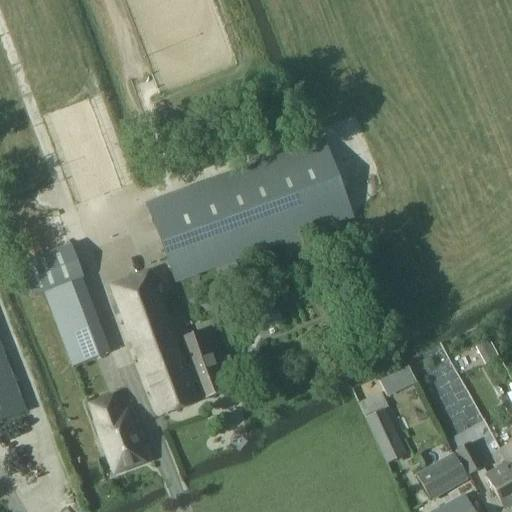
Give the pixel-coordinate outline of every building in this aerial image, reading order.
[(175,283),(190,277),(354,218),(325,138),(146,204),(175,283)] [(72,244),(21,263),(33,297),(46,292),(74,367),(109,353),(81,279),(84,278),(72,244)] [(159,416),(197,402),(149,271),(110,285),(159,416)] [(209,346),(216,344),(220,342),(214,326),(181,338),(192,367),(188,369),(191,376),(195,374),(205,399),(225,392),(221,383),(237,378),(229,356),(215,361),(209,346)] [(0,420),(26,411),(0,344),(0,420)] [(450,353),(434,359),(430,350),(424,352),(441,396),(464,387),(450,353)] [(409,364),(379,376),(386,394),(416,381),(409,364)] [(387,464),(407,455),(385,409),(389,407),(382,392),(359,402),(366,418),(365,418),(387,464)] [(121,411),(114,393),(88,403),(115,473),(146,461),(126,409),(121,411)] [(469,443),(458,450),(468,468),(480,460),(469,443)] [(508,463),(511,468),(511,443),(500,450),(508,463)] [(445,458),(434,465),(416,475),(432,501),(469,479),(453,453),(445,458)] [(505,509),(511,504),(511,468),(508,463),(486,476),(505,509)] [(475,511),(465,493),(431,511),(475,511)]
